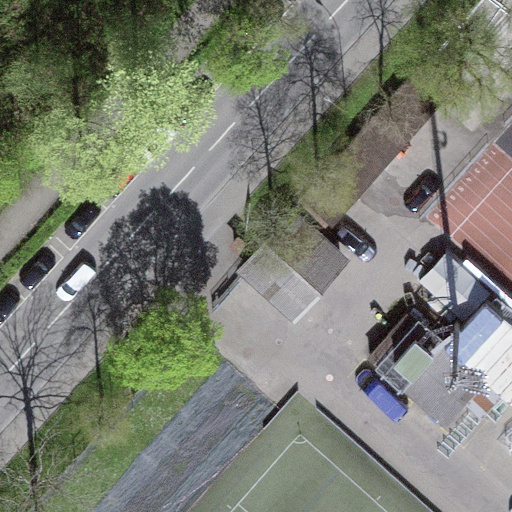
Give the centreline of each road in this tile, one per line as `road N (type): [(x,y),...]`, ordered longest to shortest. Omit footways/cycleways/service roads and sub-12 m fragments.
road 1 (secondary): [(346,0),(0,382)]
road 2 (track): [(218,0),(0,238)]
